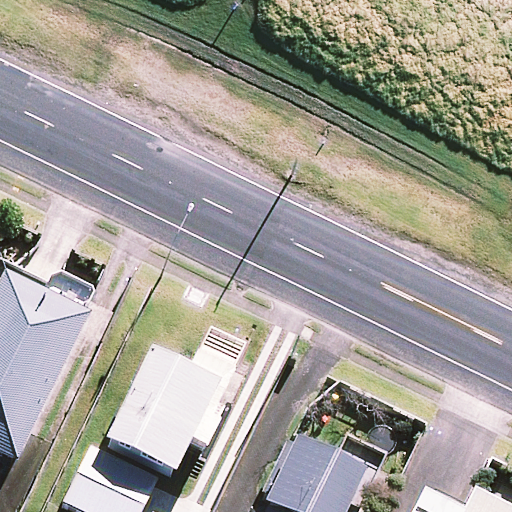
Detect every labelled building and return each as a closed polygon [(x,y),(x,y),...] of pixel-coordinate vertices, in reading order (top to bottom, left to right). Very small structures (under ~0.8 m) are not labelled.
[(98,324),(13,282),(0,308),(0,459),(23,472),(98,324)] [(228,387),(160,353),(114,446),(181,480),(228,387)] [(348,511),(361,480),(284,450),(260,511),(348,511)] [(142,511),(157,484),(93,451),(61,511),(142,511)] [(422,511),(456,511),(429,499),(422,511)]
